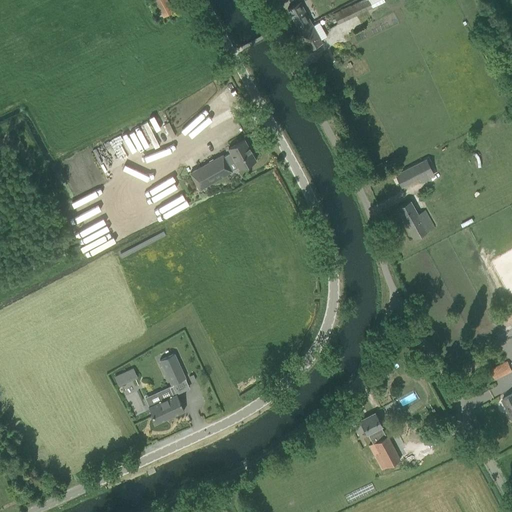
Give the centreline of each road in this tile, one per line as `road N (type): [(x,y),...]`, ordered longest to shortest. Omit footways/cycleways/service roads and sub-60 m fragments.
road 1 (tertiary): [(32,511),(252,408),(310,358),(328,323),(333,275),(323,228),(202,0)]
road 2 (unclassified): [(393,293),(359,377),(306,429),(157,511)]
road 3 (unclassified): [(393,293),(368,209),(256,0)]
road 4 (unclassified): [(511,504),(393,293)]
